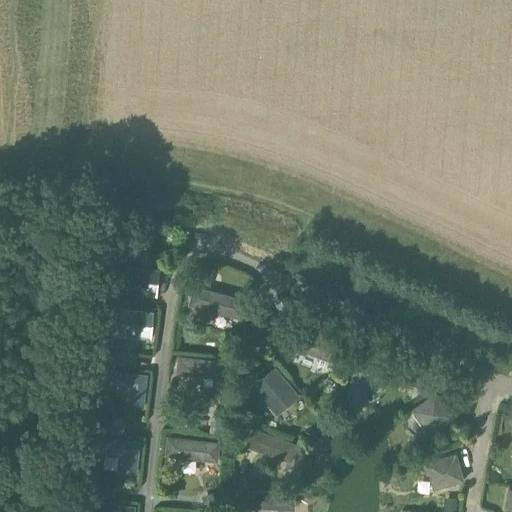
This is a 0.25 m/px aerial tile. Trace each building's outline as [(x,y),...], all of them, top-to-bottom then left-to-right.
[(156,297),(160,271),(126,266),(122,293),(156,297)] [(209,287),(213,274),(201,271),(197,283),(209,287)] [(193,286),(188,305),(241,319),(246,300),(193,286)] [(288,295),(273,301),(278,312),(293,305),(288,295)] [(151,340),(154,313),(120,309),(117,337),(151,340)] [(337,365),(344,346),(293,327),(286,346),(337,365)] [(125,367),(126,351),(108,349),(107,365),(125,367)] [(264,370),(274,362),(265,351),(255,360),(264,370)] [(230,383),(232,362),(178,357),(176,377),(230,383)] [(383,385),(387,369),(356,362),(347,402),(364,406),(369,382),(383,385)] [(275,414),(299,396),(276,366),(252,385),(275,414)] [(145,408),(148,375),(108,371),(106,387),(130,390),(128,406),(145,408)] [(420,393),(414,385),(406,391),(412,400),(420,393)] [(429,437),(456,416),(437,392),(410,412),(429,437)] [(123,434),(125,418),(110,417),(110,422),(104,422),(103,433),(123,434)] [(224,421),(211,420),(209,433),(223,434),(224,421)] [(291,464),(298,445),(247,426),(240,445),(291,464)] [(138,474),(142,442),(100,437),(98,454),(122,457),(121,472),(138,474)] [(219,463),(221,443),(168,437),(165,457),(219,463)] [(457,453),(423,464),(426,476),(429,476),(434,491),(466,481),(457,453)] [(266,467),(253,463),(249,476),(262,480),(266,467)] [(114,499),(115,486),(100,484),(99,498),(114,499)] [(511,490),(507,489),(503,508),(511,509),(511,490)] [(294,511),(295,492),(249,490),(248,509),(294,511)] [(456,511),(457,498),(444,497),(443,511),(456,511)] [(135,511),(136,507),(95,502),(94,511),(135,511)]
